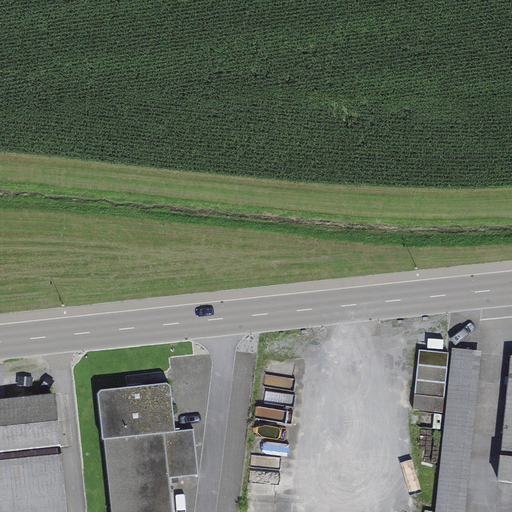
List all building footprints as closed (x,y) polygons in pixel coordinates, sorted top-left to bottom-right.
[(456,347),(452,347),(435,511),(464,511),(465,503),(480,350),(456,347)] [(448,353),(421,350),(418,378),(414,407),(441,411),(448,353)] [(511,353),(498,485),(511,485),(511,353)] [(133,384),(98,388),(112,511),(171,511),(167,479),(198,475),(193,427),(176,429),(170,380),(133,384)] [(66,511),(59,396),(0,399),(0,511),(66,511)]
